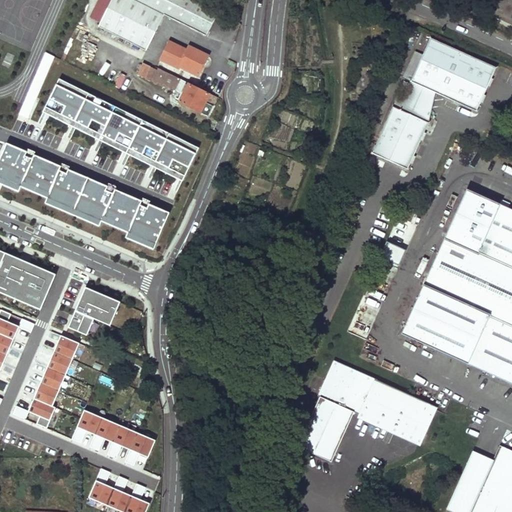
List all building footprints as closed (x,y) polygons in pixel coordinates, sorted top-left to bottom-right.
[(206,35),(217,13),(191,0),(111,0),(98,27),(146,51),(164,14),(206,35)] [(429,38),(422,54),(438,62),(446,45),(429,38)] [(189,47),(187,51),(170,42),(161,60),(180,69),(181,67),(199,75),(208,56),(189,47)] [(476,112),(495,68),(446,45),(438,62),(422,54),(410,82),(411,82),(399,110),(392,107),(371,154),(407,170),(428,123),(421,120),(433,93),(434,93),(437,88),(448,92),(445,98),(476,112)] [(179,103),(208,117),(213,106),(212,106),(216,97),(158,69),(157,70),(150,67),(150,66),(143,63),(138,75),(163,87),(164,84),(183,94),(179,103)] [(199,148),(59,79),(45,107),(185,177),(199,148)] [(434,93),(445,98),(448,92),(437,88),(434,93)] [(428,123),(434,93),(433,93),(421,120),(428,123)] [(34,104),(25,101),(19,115),(28,118),(34,104)] [(185,177),(45,107),(43,112),(182,182),(185,177)] [(170,214),(7,143),(0,159),(0,183),(4,185),(6,181),(21,187),(23,182),(50,193),(47,199),(102,222),(104,217),(130,228),(128,233),(156,245),(170,214)] [(100,158),(97,166),(106,169),(109,161),(100,158)] [(19,192),(21,187),(6,181),(4,185),(19,192)] [(50,193),(23,182),(21,187),(47,199),(50,193)] [(511,384),(511,210),(466,190),(401,334),(511,384)] [(102,222),(47,199),(45,204),(99,227),(102,222)] [(130,228),(104,217),(102,222),(128,233),(130,228)] [(154,250),(156,245),(128,233),(126,238),(154,250)] [(387,245),(380,260),(398,267),(404,252),(387,245)] [(56,275),(0,250),(0,292),(41,310),(56,275)] [(86,277),(74,272),(72,277),(83,282),(86,277)] [(120,302),(86,287),(68,327),(87,335),(94,319),(110,326),(120,302)] [(12,314),(2,310),(0,313),(0,333),(14,340),(20,327),(32,332),(35,324),(23,319),(19,326),(8,322),(12,314)] [(14,340),(0,333),(0,352),(7,355),(11,347),(7,345),(10,338),(14,340)] [(54,351),(54,352),(73,360),(80,343),(61,335),(57,345),(61,346),(58,353),(54,351)] [(73,360),(54,352),(50,360),(54,362),(51,369),(48,367),(66,375),(73,360)] [(377,380),(336,361),(333,367),(374,386),(376,382),(377,380)] [(66,375),(48,367),(44,376),(48,378),(45,384),(41,383),(59,391),(66,375)] [(374,386),(333,367),(299,445),(332,460),(354,411),(356,408),(396,427),(398,423),(422,434),(434,409),(376,382),(374,386)] [(59,391),(41,383),(37,392),(41,393),(38,400),(34,398),(53,406),(59,391)] [(53,406),(34,398),(29,411),(17,406),(13,414),(26,419),(29,412),(40,417),(37,424),(47,428),(56,408),(53,406)] [(360,418),(418,444),(422,434),(398,423),(396,427),(356,408),(354,411),(362,414),(360,418)] [(103,418),(85,410),(81,419),(72,439),(81,443),(87,431),(88,428),(97,431),(95,435),(90,447),(103,418)] [(120,425),(103,418),(90,447),(99,451),(104,439),(106,435),(114,439),(113,442),(108,454),(108,455),(120,425)] [(138,433),(120,425),(108,455),(117,458),(122,446),(123,443),(132,446),(130,450),(125,462),(138,433)] [(156,440),(138,433),(125,462),(134,466),(141,450),(150,454),(156,440)] [(511,454),(498,448),(493,461),(472,451),(445,509),(447,509),(452,511),(504,511),(507,507),(511,509),(511,454)] [(111,473),(102,469),(89,498),(107,506),(120,476),(114,488),(113,492),(104,488),(106,485),(111,473)] [(122,511),(125,511),(137,484),(132,496),(130,499),(122,496),(123,492),(128,480),(120,476),(107,506),(122,511)] [(146,488),(137,484),(125,511),(146,511),(149,507),(139,503),(141,500),(146,488)]
